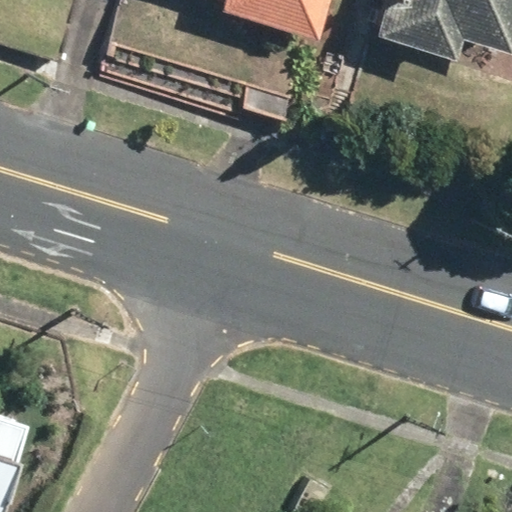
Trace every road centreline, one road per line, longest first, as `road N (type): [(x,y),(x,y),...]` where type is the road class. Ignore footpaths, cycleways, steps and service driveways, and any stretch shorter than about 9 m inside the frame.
road 1 (residential): [(94,511),(242,248)]
road 2 (secondary): [(242,248),(511,330)]
road 3 (secondary): [(0,172),(242,248)]
